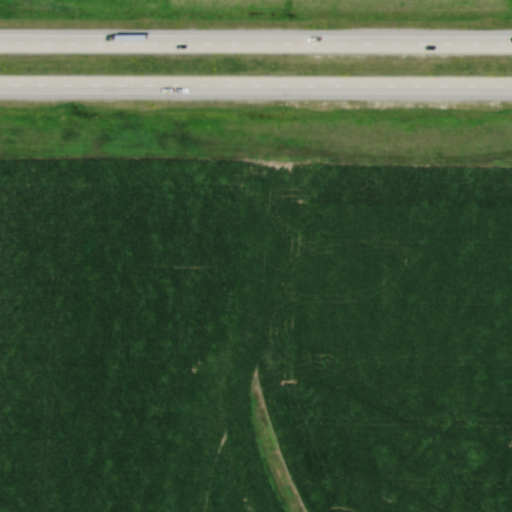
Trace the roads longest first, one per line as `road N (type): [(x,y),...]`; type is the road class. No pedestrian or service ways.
road 1 (trunk): [(0,90),(511,94)]
road 2 (trunk): [(511,43),(0,42)]
